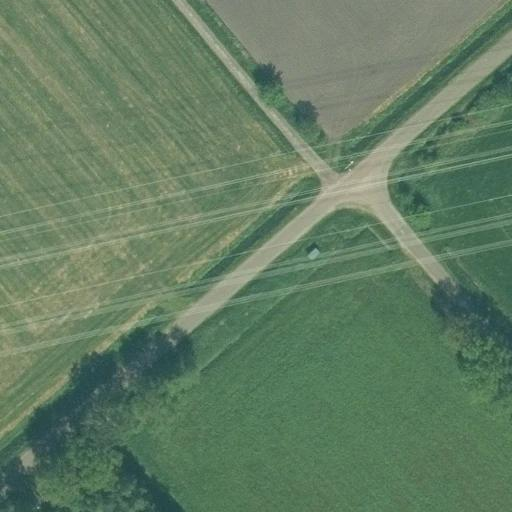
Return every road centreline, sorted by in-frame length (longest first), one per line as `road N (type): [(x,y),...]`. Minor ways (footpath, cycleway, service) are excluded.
road 1 (unclassified): [(0,481),(355,176)]
road 2 (unclassified): [(511,357),(355,176)]
road 3 (unclassified): [(355,176),(511,40)]
